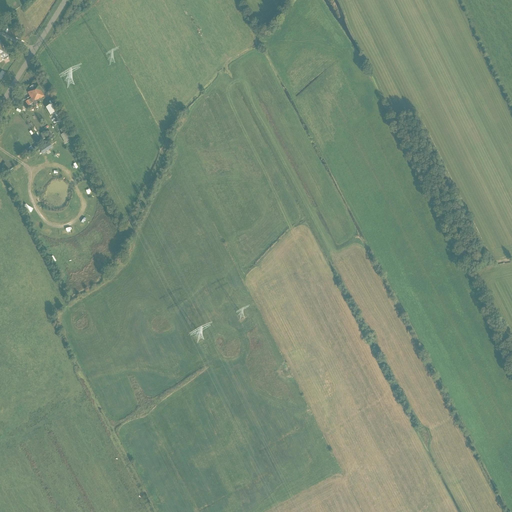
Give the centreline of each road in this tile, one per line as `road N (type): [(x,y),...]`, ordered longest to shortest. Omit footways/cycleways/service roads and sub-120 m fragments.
road 1 (track): [(71,179),(59,166),(32,173),(36,210),(51,224),(75,220),(84,204),(76,187)]
road 2 (tertiary): [(0,109),(65,0)]
